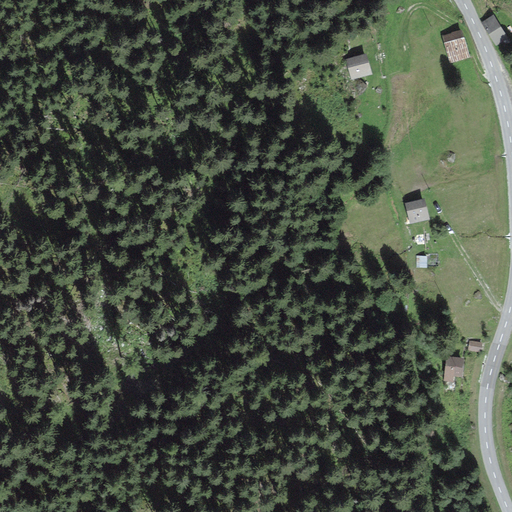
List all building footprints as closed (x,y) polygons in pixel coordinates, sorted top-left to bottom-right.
[(497,16),(484,23),(497,47),(510,40),(497,16)] [(464,30),(444,36),(452,64),(472,58),(464,30)] [(369,55),(347,61),(351,80),(374,75),(369,55)] [(428,199),(407,204),(412,225),(432,221),(428,199)] [(483,343),(470,342),(469,351),(482,352),(483,343)] [(467,360),(448,357),(444,382),(455,384),(456,376),(465,378),(467,360)]
